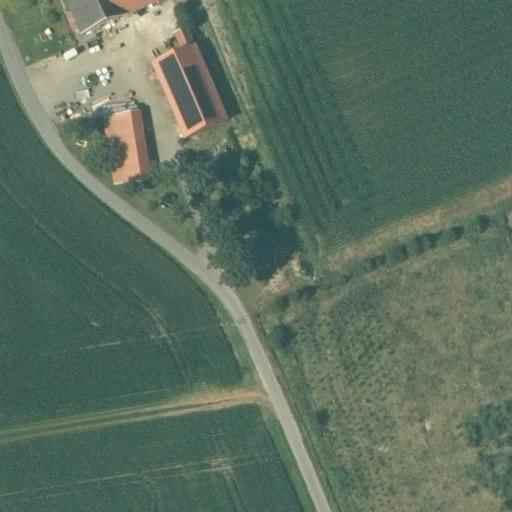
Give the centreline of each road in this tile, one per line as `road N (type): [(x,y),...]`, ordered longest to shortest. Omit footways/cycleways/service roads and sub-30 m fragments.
road 1 (unclassified): [(322,511),(233,307),(69,164),(28,100),(0,25)]
road 2 (track): [(272,391),(0,436)]
